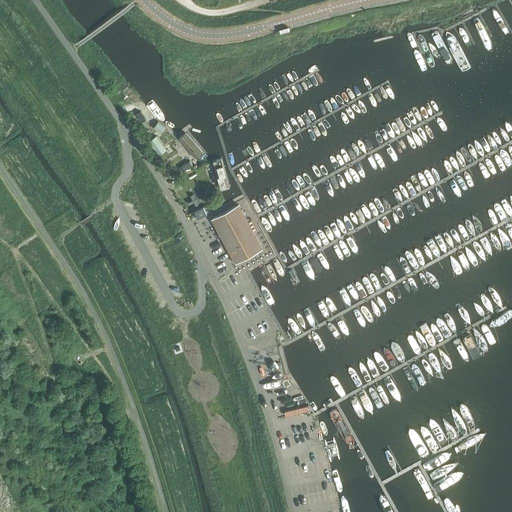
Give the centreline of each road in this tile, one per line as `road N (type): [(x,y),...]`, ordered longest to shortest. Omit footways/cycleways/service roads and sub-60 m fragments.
road 1 (residential): [(291,511),(256,381),(220,292),(155,171),(35,0)]
road 2 (tertiary): [(364,0),(221,36),(182,29),(143,0)]
